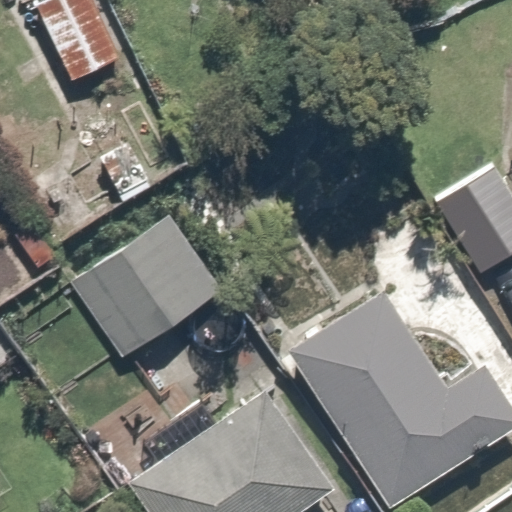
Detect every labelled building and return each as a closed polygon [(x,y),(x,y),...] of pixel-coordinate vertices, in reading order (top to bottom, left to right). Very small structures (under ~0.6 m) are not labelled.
[(97,0),(46,0),(38,4),(71,75),(121,53),(97,0)] [(511,187),(496,159),(438,192),(479,266),(511,247),(511,187)] [(230,288),(176,209),(73,281),(128,359),(230,288)] [(388,287),(292,347),(386,499),(511,421),(511,409),(486,367),(470,377),(438,325),(419,337),(388,287)] [(338,511),(347,506),(269,387),(143,470),(169,511),(338,511)]
